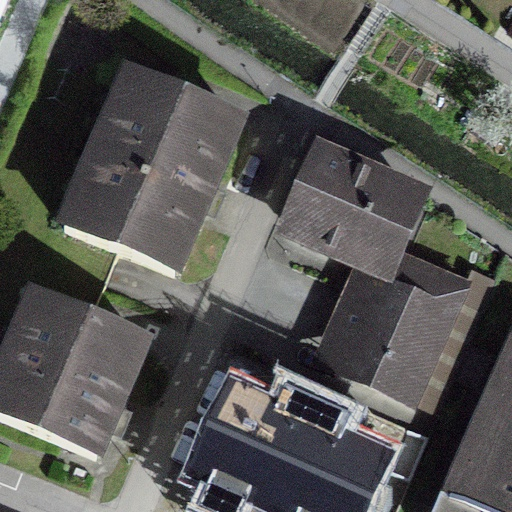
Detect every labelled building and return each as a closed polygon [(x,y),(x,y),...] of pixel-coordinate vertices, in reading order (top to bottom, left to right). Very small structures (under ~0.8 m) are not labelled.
[(244,131),(120,76),(50,234),(175,288),(244,131)] [(423,192),(319,149),(285,230),(389,274),(423,192)] [(466,285),(408,260),(394,291),(355,274),(318,362),(415,403),(466,285)] [(151,347),(13,286),(0,314),(0,436),(92,478),(151,347)] [(511,511),(511,344),(439,511),(511,511)] [(363,511),(392,447),(230,375),(186,471),(277,511),(363,511)]
